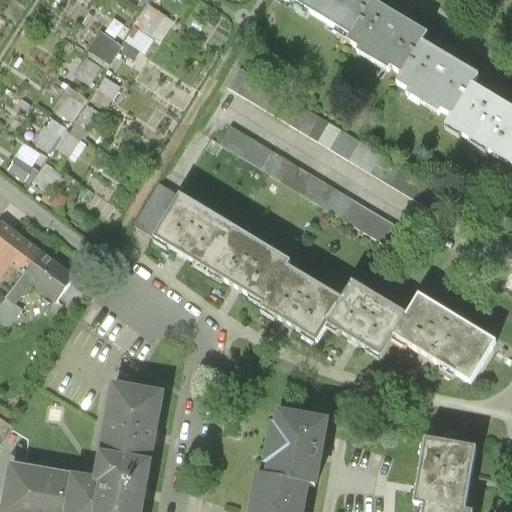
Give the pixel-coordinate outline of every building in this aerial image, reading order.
[(298,0),(295,5),(350,38),(371,3),(373,0),(298,0)] [(390,69),(403,77),(422,46),(427,37),(371,3),(350,38),(347,44),(359,51),(356,55),(388,74),(390,69)] [(129,37),(144,45),(148,37),(160,43),(171,21),(145,7),(129,37)] [(87,55),(112,63),(119,42),(94,33),(87,55)] [(135,58),(141,45),(128,39),(122,51),(135,58)] [(441,113),(452,120),(472,87),(477,79),(422,46),(403,77),(398,85),(411,93),(408,98),(438,116),(441,113)] [(72,77),(88,87),(100,68),(84,58),(72,77)] [(238,73),(227,91),(437,217),(448,199),(238,73)] [(104,110),(120,87),(105,77),(89,100),(104,110)] [(51,111),(71,123),(86,99),(66,87),(51,111)] [(511,110),(472,87),(452,120),(447,129),(511,168),(511,110)] [(84,104),(70,130),(48,118),(34,145),(69,164),(97,111),(84,104)] [(401,257),(413,239),(222,124),(211,143),(401,257)] [(52,193),(60,175),(34,164),(39,152),(20,144),(7,173),(52,193)] [(133,228),(154,241),(180,199),(158,186),(133,228)] [(154,241),(209,275),(235,233),(180,199),(154,241)] [(0,283),(15,264),(29,275),(44,255),(6,225),(0,232),(0,283)] [(290,266),(235,233),(209,275),(264,308),(287,271),(290,266)] [(78,280),(44,255),(29,275),(8,301),(16,307),(34,284),(59,304),(78,280)] [(342,305),(287,271),(264,308),(262,313),(317,346),(328,328),(342,305)] [(382,361),(395,341),(408,320),(353,286),(342,305),(328,328),(382,361)] [(420,300),(408,320),(395,341),(472,388),(497,347),(420,300)] [(117,384),(105,450),(156,459),(167,393),(117,384)] [(272,427),(263,480),(307,488),(314,490),(320,457),(326,424),(278,415),(276,428),(272,427)] [(0,420),(0,447),(1,448),(13,428),(0,420)] [(414,506),(424,508),(448,511),(464,511),(470,483),(475,451),(426,442),(414,506)] [(105,450),(101,480),(104,480),(99,511),(146,511),(156,459),(105,450)] [(3,511),(66,511),(73,475),(11,465),(3,511)] [(66,511),(99,511),(104,480),(101,480),(73,475),(66,511)] [(256,479),(250,511),(302,511),(307,488),(263,480),(256,479)]
